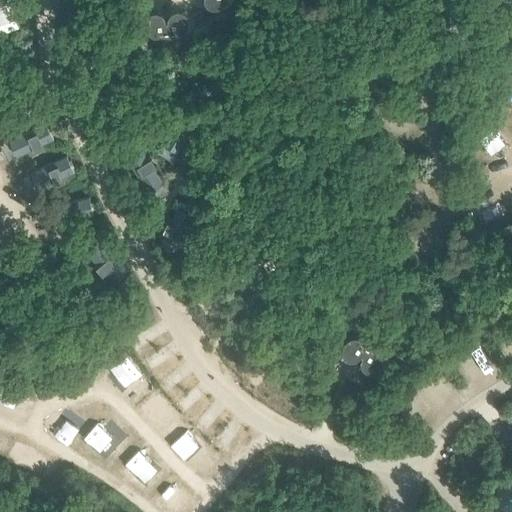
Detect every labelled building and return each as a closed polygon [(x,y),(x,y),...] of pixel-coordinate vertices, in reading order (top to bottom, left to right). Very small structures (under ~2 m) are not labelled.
[(228,0),(204,0),(205,1),(205,2),(205,3),(206,4),(207,5),(207,6),(208,7),(209,7),(209,8),(210,8),(211,8),(212,9),(213,9),(214,9),(215,9),(216,9),(217,9),(218,9),(219,8),(220,8),(221,8),(222,8),(223,7),(224,7),(225,6),(226,5),(227,5),(227,4),(228,3),(228,2),(228,1),(229,1),(228,0)] [(154,37),(155,37),(179,36),(180,35),(181,35),(182,35),(182,34),(183,34),(184,33),(185,32),(186,31),(186,30),(187,29),(187,28),(187,27),(187,26),(188,25),(188,24),(188,23),(188,22),(188,21),(188,20),(188,19),(188,18),(187,17),(186,16),(186,15),(185,14),(184,13),(183,13),(182,12),(181,11),(180,11),(179,11),(178,11),(177,11),(176,11),(175,11),(174,12),(173,12),(172,12),(171,13),(171,14),(170,14),(169,15),(169,16),(168,16),(168,17),(168,18),(167,19),(166,23),(165,23),(164,19),(164,18),(163,18),(163,17),(162,16),(161,15),(161,14),(160,14),(159,14),(158,13),(157,13),(156,13),(155,13),(154,13),(153,13),(152,13),(151,13),(150,14),(149,14),(149,15),(148,15),(147,16),(146,17),(146,18),(146,19),(145,19),(145,20),(145,21),(145,22),(145,23),(145,24),(145,25),(145,26),(146,27),(146,28),(147,28),(147,29),(147,30),(147,31),(148,32),(148,33),(149,33),(149,34),(150,35),(151,35),(152,36),(153,36),(153,37),(154,37)] [(177,121),(160,136),(176,154),(193,139),(177,121)] [(50,124),(10,137),(15,153),(56,140),(50,124)] [(490,152),(506,141),(497,128),(481,138),(490,152)] [(151,146),(132,150),(140,190),(159,186),(151,146)] [(35,187),(76,171),(70,156),(28,172),(35,187)] [(353,366),(355,367),(357,369),(360,369),(362,369),(364,369),(367,367),(368,366),(369,365),(370,364),(371,361),(371,349),(360,349),(357,349),(355,351),(353,352),(352,354),(351,355),(351,358),(351,360),(351,362),(352,364),(353,366)] [(383,369),(385,369),(387,368),(389,366),(390,364),(391,362),(392,360),(392,358),(391,355),(390,354),(389,352),(387,351),(385,349),(383,349),(371,349),(371,361),(372,361),(372,363),(373,365),(374,366),(376,368),(379,369),(380,369),(383,369)] [(7,382),(0,394),(0,400),(15,408),(24,391),(7,382)] [(195,388),(182,402),(196,415),(209,402),(195,388)] [(158,419),(175,409),(166,394),(149,403),(158,419)] [(47,426),(60,437),(70,424),(57,413),(47,426)] [(88,437),(115,453),(126,435),(98,419),(88,437)] [(124,465),(146,482),(158,467),(135,450),(124,465)] [(158,497),(174,508),(184,494),(168,483),(158,497)]
